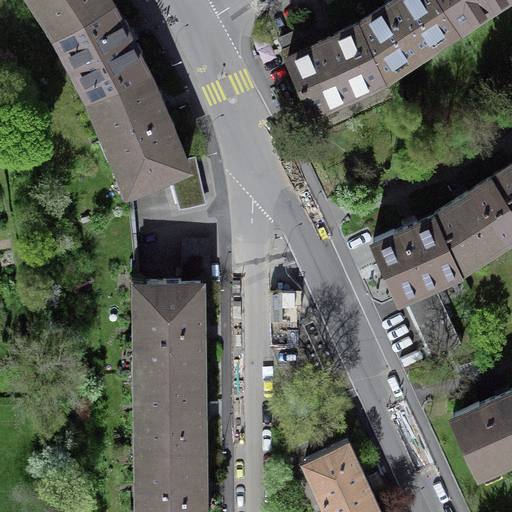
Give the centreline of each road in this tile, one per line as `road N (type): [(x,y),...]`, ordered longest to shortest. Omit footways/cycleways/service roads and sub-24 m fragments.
road 1 (residential): [(248,120),(433,511)]
road 2 (residential): [(254,511),(248,120)]
